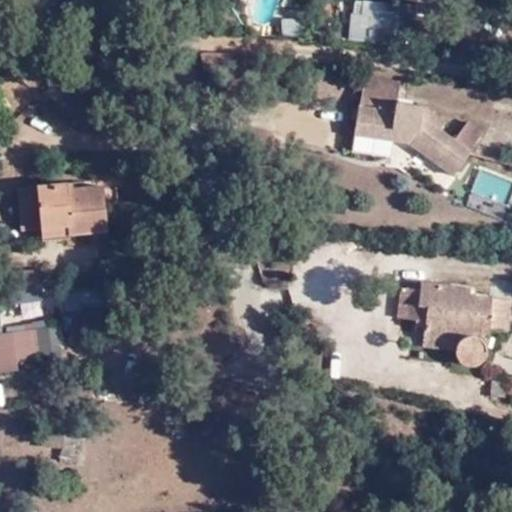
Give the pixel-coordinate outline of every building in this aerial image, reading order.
[(368,43),(407,47),(411,7),(363,3),(361,18),(370,19),(368,43)] [(399,77),(364,74),(357,132),(411,140),(453,170),(482,128),(467,118),(453,135),(440,126),(443,119),(418,100),(397,98),(399,77)] [(17,223),(41,223),(70,222),(71,228),(104,227),(104,188),(65,189),(65,181),(15,182),(17,223)] [(70,222),(41,223),(41,238),(72,237),(71,228),(70,222)] [(439,326),(439,336),(474,342),(472,357),(472,372),(484,381),(496,378),(502,366),(504,345),(511,346),(511,305),(487,301),(486,293),(433,285),(432,295),(416,293),(412,322),(439,326)] [(66,309),(103,308),(103,289),(65,290),(66,309)] [(17,300),(18,319),(56,317),(55,298),(17,300)] [(70,323),(48,326),(3,332),(5,370),(32,367),(32,359),(50,356),(75,352),(70,323)] [(474,342),(439,336),(437,351),(472,357),(474,342)]
